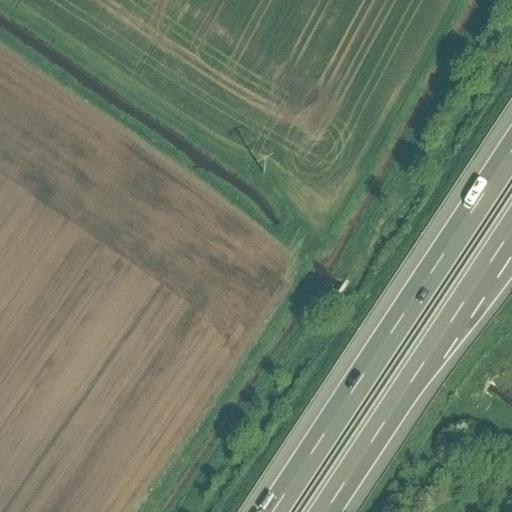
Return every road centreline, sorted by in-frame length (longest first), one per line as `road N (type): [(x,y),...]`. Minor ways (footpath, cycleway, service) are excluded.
road 1 (motorway): [(511,155),(278,511)]
road 2 (motorway): [(331,511),(511,238)]
